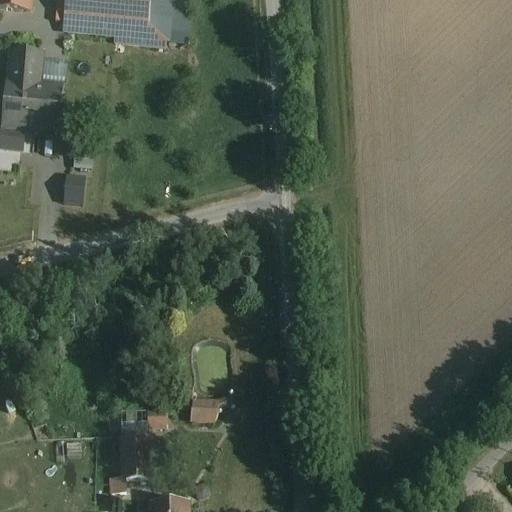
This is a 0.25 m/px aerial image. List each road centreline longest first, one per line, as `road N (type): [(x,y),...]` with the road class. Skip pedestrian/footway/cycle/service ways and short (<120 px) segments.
road 1 (unclassified): [(283,203),(301,511)]
road 2 (unclassified): [(283,203),(0,263)]
road 3 (unclassified): [(271,0),(283,203)]
